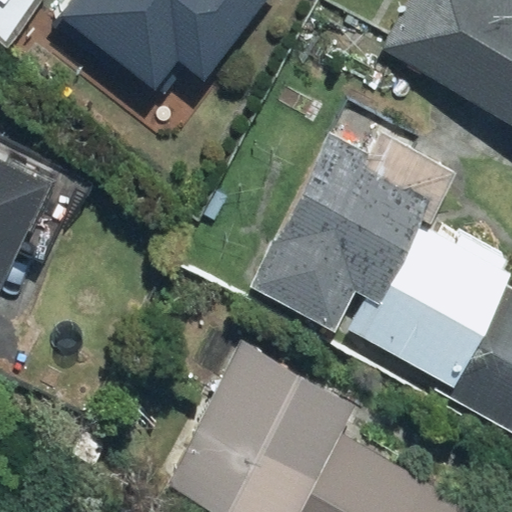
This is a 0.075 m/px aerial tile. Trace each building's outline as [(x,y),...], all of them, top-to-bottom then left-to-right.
[(57,0),(53,6),(146,77),(174,41),(207,66),(257,0),(57,0)] [(511,0),(405,0),(384,41),(511,108),(511,0)] [(443,178),(331,126),(260,282),(444,366),(437,381),(511,415),(511,280),(500,275),(511,250),(427,212),(443,178)] [(81,180),(0,142),(0,280),(19,240),(47,253),(81,180)] [(359,389),(242,332),(170,479),(237,511),(457,511),(472,482),(344,419),(359,389)]
